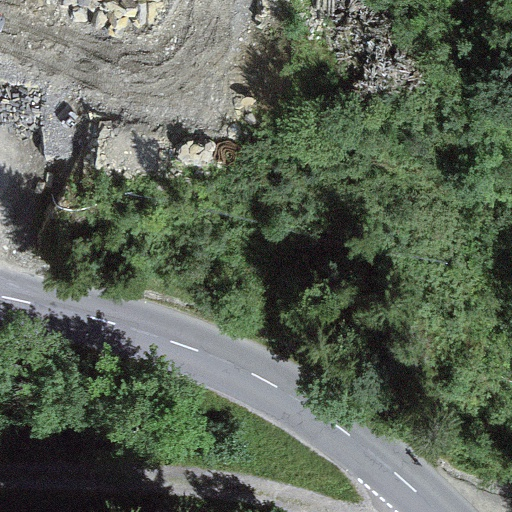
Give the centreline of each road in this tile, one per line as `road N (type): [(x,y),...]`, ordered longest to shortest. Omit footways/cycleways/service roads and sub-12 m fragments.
road 1 (tertiary): [(0,292),(162,337),(259,376),(345,431),(439,511)]
road 2 (track): [(360,511),(221,487),(0,478)]
